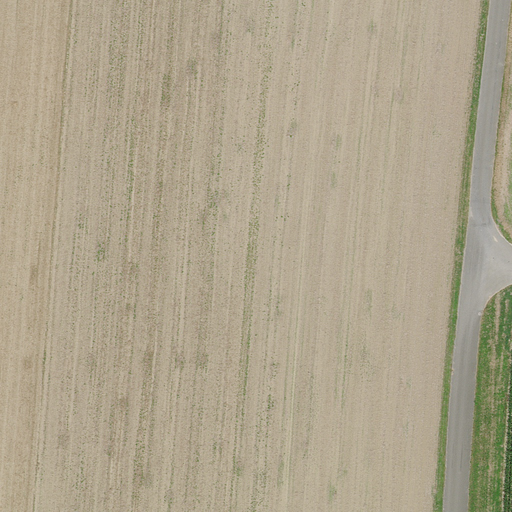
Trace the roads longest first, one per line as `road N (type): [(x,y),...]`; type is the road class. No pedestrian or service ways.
road 1 (unclassified): [(472,259),(496,0)]
road 2 (unclassified): [(450,511),(472,259)]
